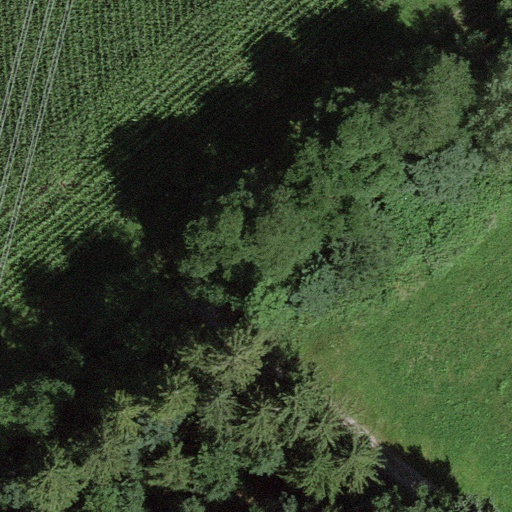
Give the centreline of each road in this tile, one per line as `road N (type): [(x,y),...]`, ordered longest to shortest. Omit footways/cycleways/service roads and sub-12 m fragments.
road 1 (track): [(448,511),(322,416),(213,243)]
road 2 (track): [(483,2),(213,243)]
